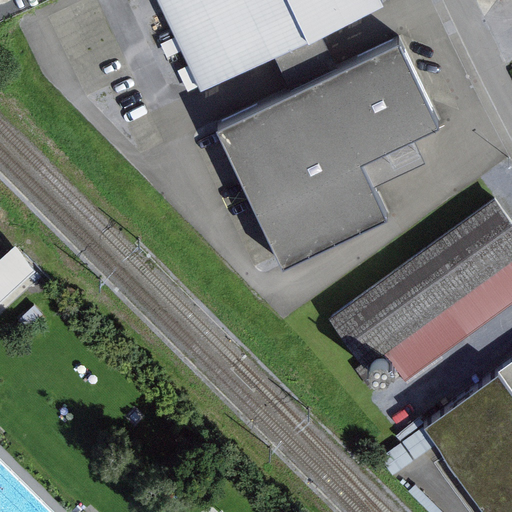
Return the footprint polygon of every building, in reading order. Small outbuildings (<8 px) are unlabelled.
[(389,1),(388,0),(163,0),(195,64),(184,69),(196,94),(281,53),(288,68),(341,43),(333,28),(389,1)] [(407,49),(224,129),(280,257),(387,211),(367,164),(443,131),(407,49)] [(511,286),(511,206),(502,192),(337,312),(372,362),(361,370),(375,388),(477,319),(473,312),(511,286)] [(0,309),(44,269),(20,243),(0,261),(0,309)] [(511,511),(511,361),(428,423),(494,511),(511,511)]
